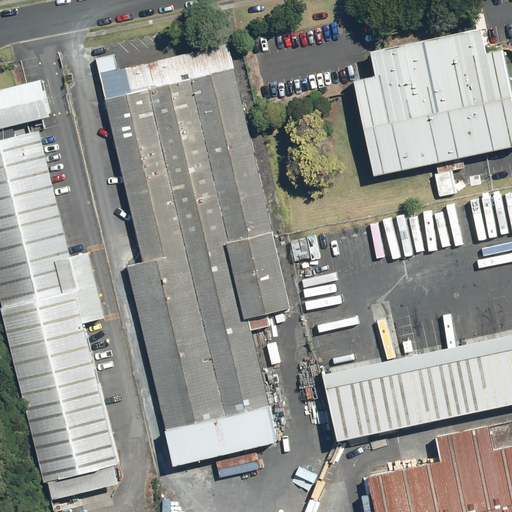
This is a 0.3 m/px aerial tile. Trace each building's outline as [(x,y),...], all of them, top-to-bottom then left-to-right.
[(361,79),(381,173),(511,145),(511,76),(506,48),(491,51),(486,28),(376,51),(381,74),(361,79)] [(142,263),(279,234),(238,43),(101,72),(142,263)] [(47,78),(0,88),(0,128),(56,115),(47,78)] [(0,139),(0,275),(8,307),(81,289),(88,321),(110,316),(94,251),(73,256),(43,129),(0,139)] [(279,234),(235,243),(251,317),(295,307),(279,234)] [(170,426),(270,405),(251,317),(235,243),(142,263),(131,266),(166,427),(170,426)] [(81,289),(8,307),(49,480),(122,462),(88,321),(81,289)] [(511,333),(325,373),(340,438),(511,402),(511,333)] [(170,426),(178,463),(278,442),(270,405),(170,426)] [(371,474),(378,511),(511,511),(511,444),(498,447),(493,425),(439,436),(444,459),(371,474)]
